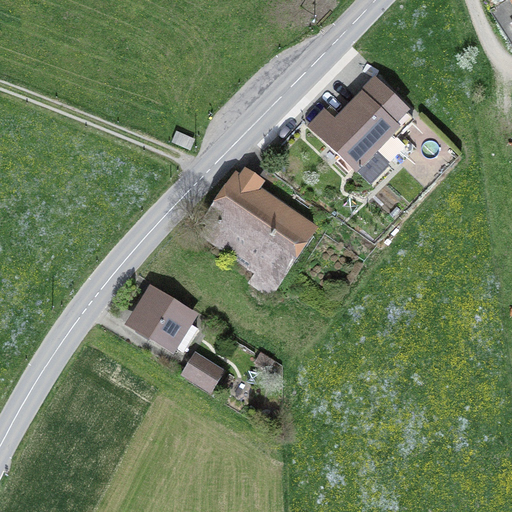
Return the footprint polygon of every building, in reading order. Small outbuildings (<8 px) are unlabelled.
[(511,0),(509,0),(493,10),(511,40),(511,0)] [(371,185),(389,166),(375,152),(397,129),(402,135),(416,120),(378,83),(339,123),(328,113),(312,129),(371,185)] [(274,296),(282,283),(277,280),(315,224),(260,188),(262,185),(245,174),(203,238),(258,275),(253,283),(274,296)] [(136,322),(183,352),(196,330),(183,322),(187,317),(153,296),(136,322)] [(259,354),(254,363),(267,371),(272,362),(259,354)] [(195,358),(184,375),(208,390),(219,373),(195,358)]
